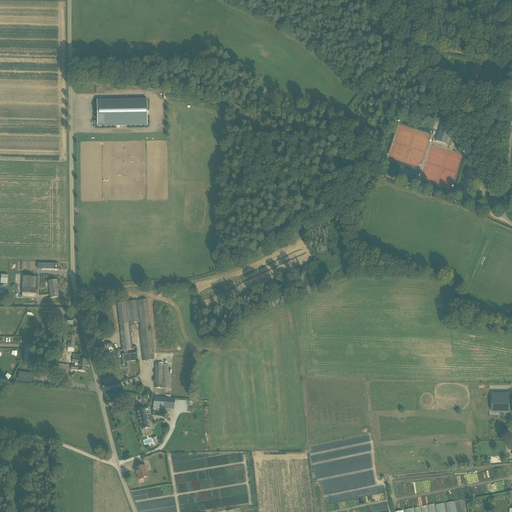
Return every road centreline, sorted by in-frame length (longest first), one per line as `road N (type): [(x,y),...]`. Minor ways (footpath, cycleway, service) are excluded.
road 1 (unclassified): [(135,511),(76,298),(69,0)]
road 2 (track): [(507,220),(379,177),(334,221),(227,270),(188,284),(100,287),(76,298)]
road 3 (track): [(392,37),(488,188)]
road 4 (track): [(117,467),(55,442),(0,433)]
road 5 (track): [(511,65),(392,37)]
